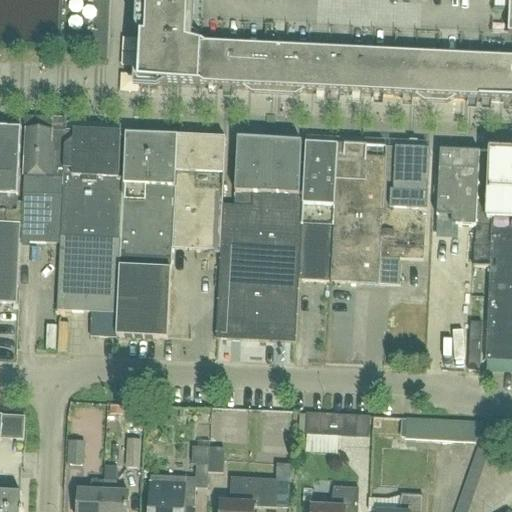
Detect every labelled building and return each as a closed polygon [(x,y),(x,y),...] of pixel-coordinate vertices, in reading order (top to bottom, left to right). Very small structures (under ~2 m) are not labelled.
[(511,0),(143,0),(144,2),(142,43),(140,88),(207,91),(207,92),(243,94),(307,97),(415,102),(458,104),(486,105),(511,106),(511,0)] [(0,305),(18,306),(22,206),(18,206),(21,132),(0,131),(0,305)] [(57,247),(57,240),(61,240),(64,179),(66,134),(27,132),(21,246),(57,247)] [(74,134),(72,179),(64,179),(61,240),(57,314),(117,317),(121,243),(124,182),(118,182),(121,137),(74,134)] [(126,140),(124,182),(121,243),(117,317),(116,340),(168,343),(172,264),(172,252),(178,140),(166,140),(126,138),(126,140)] [(193,157),(194,141),(178,140),(172,252),(185,252),(186,231),(194,231),(198,157),(193,157)] [(221,254),(223,208),(226,143),(194,141),(193,157),(198,157),(194,231),(186,231),(185,252),(220,254),(221,254)] [(299,285),(306,147),(238,144),(235,208),(223,208),(221,254),(220,254),(216,343),(296,347),(299,285)] [(331,287),(338,149),(306,147),(299,285),(331,287)] [(379,289),(387,152),(338,149),(331,287),(379,289)] [(387,152),(379,289),(400,290),(401,263),(424,264),(426,215),(427,215),(430,154),(387,152)] [(437,229),(434,277),(459,278),(461,230),(475,231),(476,231),(479,158),(480,156),(440,154),(438,192),(437,229)] [(475,231),(473,270),(490,271),(487,337),(485,365),(511,366),(511,157),(496,157),(496,159),(486,158),(479,158),(476,231),(475,231)] [(0,442),(24,443),(25,420),(0,418),(0,442)] [(308,418),(307,438),(356,440),(357,420),(308,418)] [(475,448),(483,426),(372,420),(371,442),(475,448)] [(140,472),(142,442),(128,442),(126,471),(140,472)] [(84,469),(85,447),(70,446),(68,468),(84,469)] [(209,476),(211,451),(193,450),(192,468),(196,468),(196,481),(150,479),(149,511),(194,511),(196,492),(207,492),(208,476),(209,476)] [(211,451),(209,476),(223,476),(224,451),(211,451)] [(221,507),(220,511),(253,511),(254,509),(276,510),(277,484),(274,484),(240,482),(231,482),(229,507),(221,507)] [(102,511),(104,484),(92,484),(92,494),(78,493),(77,511),(102,511)] [(104,484),(102,511),(128,511),(129,496),(116,495),(116,485),(104,484)] [(357,511),(359,492),(333,491),(331,509),(312,508),(311,511),(357,511)] [(21,511),(22,497),(0,495),(0,511),(21,511)] [(422,511),(423,500),(401,498),(401,500),(393,502),(369,501),(368,511),(422,511)]
